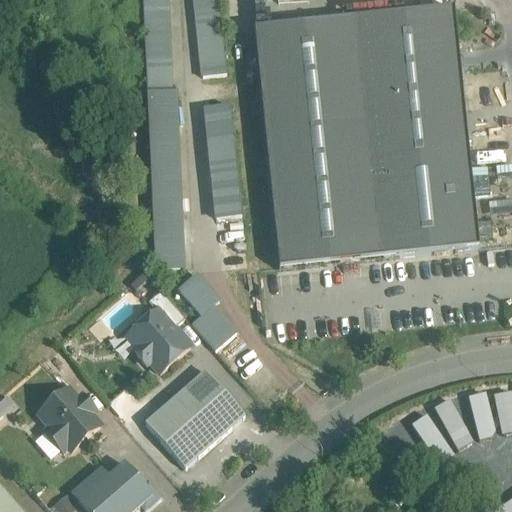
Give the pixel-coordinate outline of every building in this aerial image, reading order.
[(169,0),(142,0),(146,91),(174,90),(169,0)] [(219,0),(192,0),(200,81),(227,78),(219,0)] [(454,13),(255,34),(263,114),(280,274),(400,261),(479,253),(454,13)] [(177,95),(148,96),(155,274),(184,273),(177,95)] [(232,111),(203,114),(215,226),(244,223),(232,111)] [(219,303),(196,278),(176,295),(199,321),(212,309),(219,303)] [(185,323),(161,297),(149,307),(157,317),(158,316),(173,334),(185,323)] [(191,328),(216,355),(237,337),(212,309),(199,321),(191,328)] [(173,334),(158,316),(157,317),(128,342),(138,353),(135,357),(146,370),(150,366),(160,378),(189,352),(173,334)] [(205,376),(145,428),(185,473),(245,421),(205,376)] [(69,395),(40,420),(51,433),(47,437),(63,455),(67,451),(71,456),(100,431),(69,395)] [(124,468),(79,508),(81,511),(139,511),(141,511),(149,511),(161,501),(148,486),(143,490),(124,468)] [(16,511),(0,493),(0,511),(16,511)]
